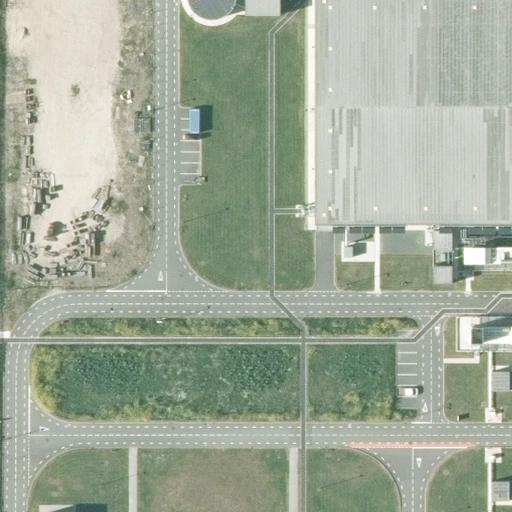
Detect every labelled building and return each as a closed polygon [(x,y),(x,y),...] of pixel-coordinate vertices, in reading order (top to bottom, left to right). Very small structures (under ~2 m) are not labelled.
[(173,0),(173,15),(220,17),(220,0),(173,0)] [(265,0),(230,0),(230,11),(266,11),(265,0)] [(511,0),(315,0),(316,223),(511,222),(511,0)] [(116,78),(115,69),(68,69),(68,79),(116,78)] [(113,155),(114,144),(89,143),(89,154),(113,155)] [(121,166),(96,167),(97,181),(122,180),(121,166)] [(418,227),(419,248),(438,248),(437,226),(418,227)] [(511,262),(511,241),(461,242),(461,263),(511,262)] [(418,279),(437,279),(438,261),(419,261),(418,279)] [(103,320),(102,346),(145,347),(145,334),(134,334),(134,320),(103,320)] [(511,340),(511,320),(455,322),(455,341),(511,340)] [(100,374),(99,339),(73,340),(73,353),(65,353),(65,375),(100,374)] [(135,353),(134,384),(145,385),(146,354),(135,353)] [(476,387),(495,389),(496,367),(477,366),(476,387)] [(30,383),(30,393),(54,393),(54,383),(30,383)] [(103,387),(78,386),(77,409),(102,410),(103,387)] [(163,412),(173,414),(176,392),(166,391),(163,412)] [(476,476),(476,496),(494,496),(495,477),(476,476)] [(231,504),(258,505),(259,480),(232,479),(231,504)] [(160,509),(173,508),(172,487),(158,488),(160,509)]
